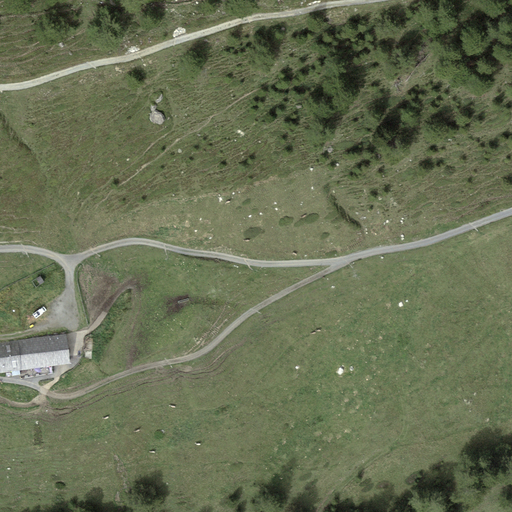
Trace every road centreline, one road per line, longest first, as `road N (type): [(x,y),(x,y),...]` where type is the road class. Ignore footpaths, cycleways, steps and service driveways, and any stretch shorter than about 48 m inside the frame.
road 1 (track): [(511,211),(418,243),(308,262),(255,263),(142,241),(69,260),(0,249)]
road 2 (track): [(0,379),(68,396),(189,357),(252,309),(348,259)]
road 3 (track): [(0,87),(136,57),(247,19),(367,0)]
